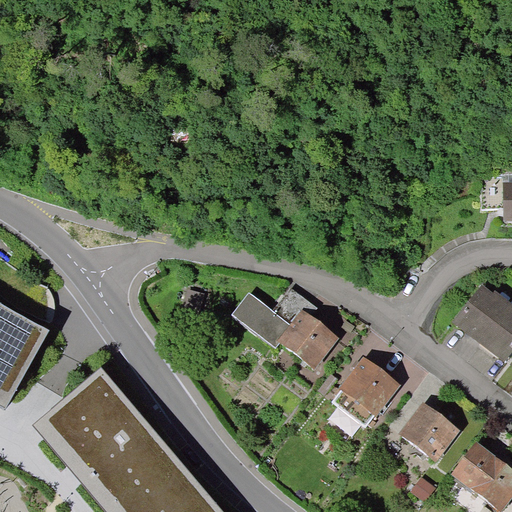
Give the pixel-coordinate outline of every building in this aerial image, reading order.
[(511,173),(503,174),(503,182),(511,181),(511,173)] [(511,181),(503,182),(504,220),(511,220),(511,181)] [(481,283),(452,321),(481,343),(511,303),(495,290),(493,292),(481,283)] [(317,308),(290,287),(272,310),(290,323),(302,308),(311,315),(317,308)] [(206,293),(187,288),(183,304),(202,310),(206,293)] [(302,308),(290,323),(272,310),(249,291),(232,313),(276,347),(280,342),(315,368),(339,337),(311,315),(302,308)] [(49,330),(0,303),(0,407),(4,410),(49,330)] [(511,303),(481,343),(505,362),(511,353),(511,303)] [(401,385),(364,356),(359,362),(355,368),(339,389),(342,390),(374,415),(376,417),(401,385)] [(224,511),(101,368),(35,425),(78,476),(108,511),(224,511)] [(365,427),(374,415),(342,390),(333,402),(365,427)] [(461,431),(423,402),(399,434),(436,462),(461,431)] [(501,511),(511,498),(511,469),(476,442),(451,474),(500,511),(501,511)] [(436,487),(422,477),(411,491),(425,502),(436,487)]
